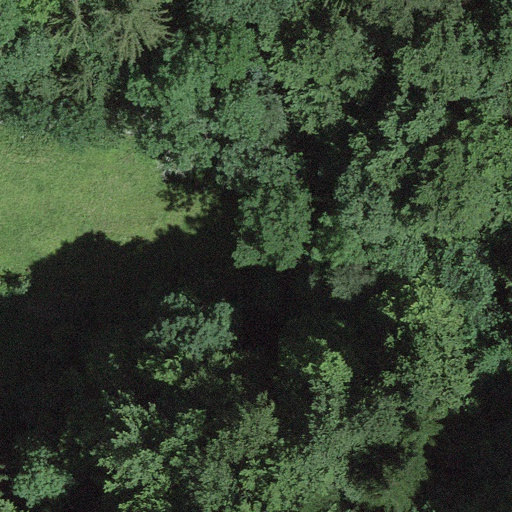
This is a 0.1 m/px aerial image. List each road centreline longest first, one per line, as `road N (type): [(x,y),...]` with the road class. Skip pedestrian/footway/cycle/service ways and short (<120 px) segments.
road 1 (track): [(0,113),(261,131),(386,158),(467,195),(511,241)]
road 2 (track): [(511,432),(405,511)]
